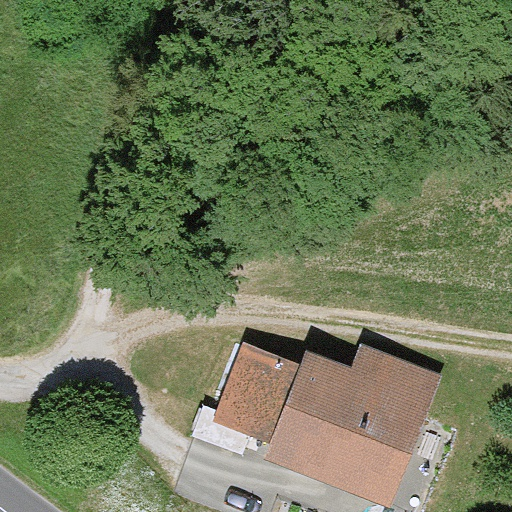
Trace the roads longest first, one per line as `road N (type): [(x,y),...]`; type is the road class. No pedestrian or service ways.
road 1 (residential): [(0,374),(61,366),(94,352),(118,247),(178,139),(371,38),(409,0)]
road 2 (track): [(511,355),(210,324),(94,352)]
